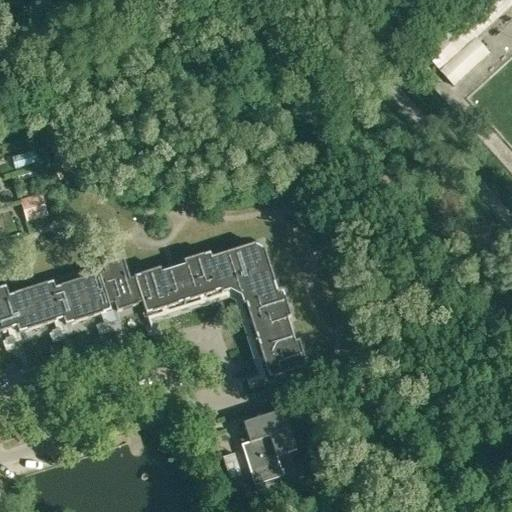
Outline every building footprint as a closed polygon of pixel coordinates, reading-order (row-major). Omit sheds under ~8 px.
[(475,39),(511,5),(511,0),(482,0),(423,54),(453,87),(489,54),(475,39)] [(0,134),(12,128),(6,117),(0,120),(0,134)] [(38,162),(35,149),(12,156),(15,168),(38,162)] [(47,214),(42,195),(21,200),(26,219),(47,214)] [(99,276),(99,275),(54,289),(52,283),(7,297),(4,288),(0,289),(0,333),(16,328),(18,335),(63,320),(65,327),(100,315),(100,313),(110,310),(108,306),(113,304),(116,313),(137,307),(137,306),(142,304),(145,316),(220,292),(222,299),(230,296),(236,299),(238,307),(245,305),(268,380),(306,368),(298,342),(290,318),(282,292),(277,294),(261,243),(210,259),(209,254),(183,262),(187,274),(163,282),(159,270),(133,278),(134,280),(129,281),(123,261),(102,268),(104,275),(99,276)] [(292,453),(279,413),(239,425),(245,444),(237,447),(246,475),(275,466),(273,459),(292,453)] [(235,456),(224,459),(230,480),(241,477),(235,456)] [(233,490),(232,490),(236,502),(248,498),(257,495),(254,484),(241,477),(230,480),(233,490)]
